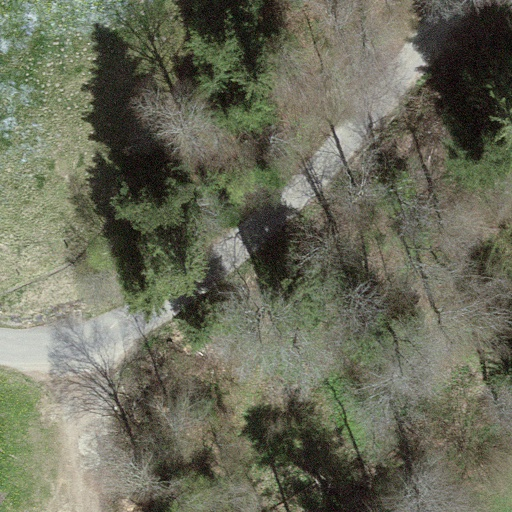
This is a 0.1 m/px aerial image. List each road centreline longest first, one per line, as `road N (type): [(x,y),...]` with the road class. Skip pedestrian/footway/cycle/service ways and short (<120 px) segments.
road 1 (track): [(456,0),(288,199),(200,274),(92,340),(47,347),(0,341)]
road 2 (track): [(77,343),(100,511)]
